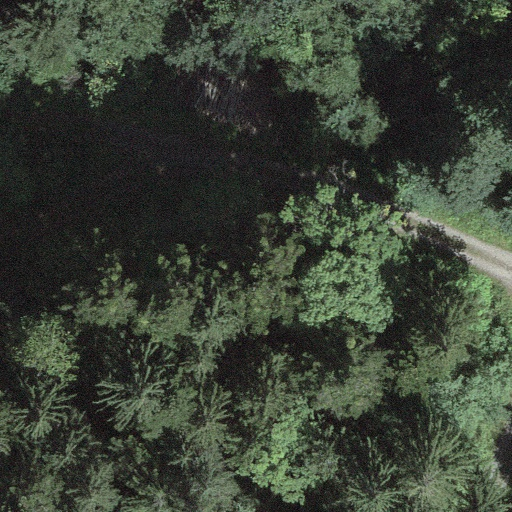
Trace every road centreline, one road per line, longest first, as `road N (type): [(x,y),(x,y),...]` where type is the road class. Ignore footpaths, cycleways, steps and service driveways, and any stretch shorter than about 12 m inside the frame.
road 1 (track): [(511,277),(208,162),(116,182),(0,242)]
road 2 (track): [(208,162),(78,119),(0,121)]
